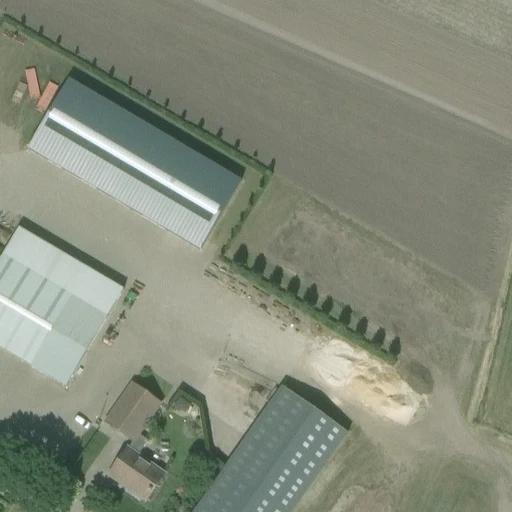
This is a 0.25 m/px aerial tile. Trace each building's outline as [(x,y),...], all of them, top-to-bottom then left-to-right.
[(30,147),(27,151),(200,252),(201,249),(240,183),(68,82),(30,147)] [(1,259),(0,260),(0,350),(66,389),(123,293),(88,272),(71,300),(1,259)] [(313,370),(324,350),(298,336),(287,356),(313,370)] [(144,504),(156,487),(164,475),(138,457),(148,443),(138,436),(159,406),(130,386),(104,424),(132,443),(128,450),(127,450),(108,478),(124,489),(124,488),(129,491),(128,492),(144,504)] [(292,511),(347,435),(282,389),(198,507),(194,511),(292,511)]
